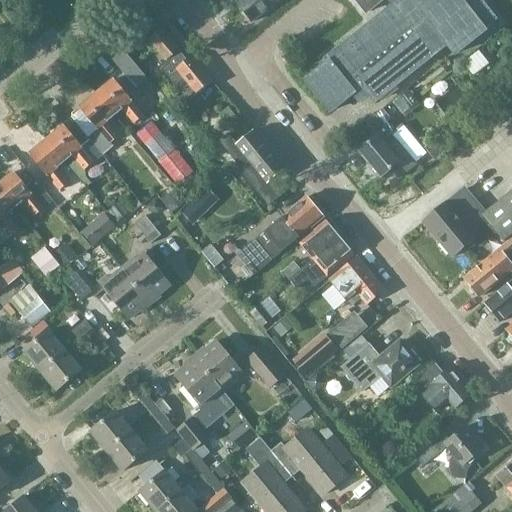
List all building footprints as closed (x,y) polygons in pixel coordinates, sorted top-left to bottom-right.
[(252,23),(279,0),(244,0),(238,6),(252,23)] [(353,0),(366,16),(386,0),(391,5),(323,60),(326,64),(305,81),(331,113),(353,95),(359,103),(368,95),(375,103),(446,46),(455,58),(487,31),(486,30),(498,20),(481,0),(463,0),(463,1),(462,0),(353,0)] [(132,29),(123,37),(129,45),(138,37),(132,29)] [(187,62),(180,52),(161,30),(148,41),(166,62),(159,67),(187,102),(213,83),(193,58),(187,62)] [(144,117),(133,103),(113,81),(96,95),(115,118),(123,112),(134,125),(144,117)] [(402,114),(417,103),(408,90),(393,102),(402,114)] [(108,124),(115,118),(96,95),(79,109),(96,130),(86,137),(89,140),(103,157),(114,148),(111,144),(120,137),(108,124)] [(378,137),(359,152),(382,178),(387,174),(391,171),(398,180),(417,164),(416,162),(426,153),(401,124),(394,130),(387,123),(391,120),(382,110),(366,124),(378,137)] [(152,125),(138,135),(145,143),(158,133),(152,125)] [(89,140),(81,147),(64,127),(46,142),(65,164),(72,158),(74,160),(68,165),(86,188),(94,181),(86,171),(93,164),(103,157),(89,140)] [(271,183),(285,172),(253,132),(234,146),(227,138),(219,144),(242,169),(239,171),(269,207),(283,197),(271,183)] [(448,151),(438,138),(425,147),(435,160),(448,151)] [(58,169),(65,164),(46,142),(28,157),(46,177),(59,193),(70,183),(58,169)] [(174,151),(159,164),(178,187),(192,175),(193,174),(174,151)] [(147,154),(141,159),(145,164),(150,158),(147,154)] [(40,187),(31,193),(14,174),(0,184),(0,192),(15,210),(23,204),(34,218),(44,210),(53,203),(51,199),(40,187)] [(175,191),(162,201),(171,213),(184,203),(175,191)] [(511,191),(481,216),(482,216),(468,227),(448,202),(423,223),(452,258),(473,241),(480,249),(497,235),(503,243),(511,235),(511,191)] [(8,216),(15,210),(0,192),(0,245),(0,246),(20,230),(8,216)] [(239,257),(253,274),(324,218),(307,198),(239,257)] [(137,200),(131,206),(135,211),(142,206),(137,200)] [(156,214),(162,209),(155,200),(146,207),(151,213),(156,214)] [(108,214),(117,225),(130,214),(121,203),(108,214)] [(151,245),(162,237),(145,217),(135,225),(151,245)] [(312,261),(340,237),(327,222),(298,245),(312,261)] [(92,224),(80,234),(91,247),(102,237),(92,224)] [(67,249),(55,260),(59,265),(63,270),(69,265),(89,247),(71,227),(58,238),(67,249)] [(355,255),(341,238),(340,237),(312,261),(301,271),(288,282),(296,290),(319,269),(327,278),(355,255)] [(511,241),(465,278),(480,297),(511,272),(511,265),(506,258),(511,253),(511,241)] [(48,274),(59,265),(44,248),(34,257),(48,274)] [(169,285),(159,273),(143,254),(136,259),(135,257),(121,268),(151,305),(160,298),(158,296),(169,285)] [(366,305),(383,292),(356,258),(329,281),(351,307),(361,300),(366,305)] [(13,260),(0,269),(0,294),(24,274),(13,260)] [(288,282),(301,271),(293,262),(281,273),(288,282)] [(76,274),(69,265),(59,273),(66,282),(82,302),(92,294),(76,274)] [(143,312),(151,305),(121,268),(107,279),(108,281),(102,286),(129,321),(141,310),(143,312)] [(511,284),(485,305),(500,322),(511,313),(511,284)] [(9,303),(31,329),(52,312),(29,286),(9,303)] [(247,311),(261,328),(272,319),(269,316),(275,311),(266,300),(260,305),(258,303),(247,311)] [(286,318),(273,329),(280,337),(293,326),(286,318)] [(85,321),(68,336),(75,343),(76,344),(85,336),(93,331),(85,321)] [(68,336),(60,343),(50,331),(24,353),(40,372),(67,351),(75,343),(68,336)] [(101,355),(109,350),(93,331),(85,336),(101,355)] [(324,333),(292,361),(307,379),(339,351),(324,333)] [(194,358),(224,394),(239,383),(237,381),(244,376),(216,342),(205,351),(204,350),(194,358)] [(391,389),(419,364),(406,349),(403,352),(397,344),(379,359),(368,346),(341,370),(362,394),(381,377),(391,389)] [(269,389),(286,375),(263,348),(247,361),(269,389)] [(56,392),(83,371),(67,351),(40,372),(56,392)] [(235,408),(224,394),(194,358),(184,365),(186,367),(175,376),(200,406),(191,414),(194,418),(176,432),(183,440),(191,450),(191,449),(193,451),(202,444),(210,437),(206,432),(235,408)] [(456,411),(473,397),(449,369),(443,374),(435,365),(412,384),(437,414),(449,403),(456,411)] [(318,375),(307,384),(315,394),(322,387),(323,382),(318,375)] [(126,387),(134,396),(142,390),(134,381),(126,387)] [(151,417),(159,410),(156,406),(142,390),(134,396),(151,417)] [(163,401),(156,406),(159,410),(159,411),(164,416),(171,410),(163,401)] [(305,402),(288,416),(296,426),(313,412),(305,402)] [(164,416),(159,411),(159,410),(151,417),(159,427),(167,436),(175,429),(164,416)] [(106,453),(133,431),(117,412),(90,433),(106,453)] [(282,444),(271,451),(292,478),(301,471),(323,497),(347,478),(340,469),(352,459),(334,437),(322,447),(307,429),(285,447),(282,444)] [(471,466),(468,462),(483,450),(465,429),(449,442),(442,433),(414,457),(422,468),(446,448),(453,457),(449,461),(448,469),(451,475),(457,479),(466,480),(466,474),(467,472),(467,470),(471,466)] [(123,472),(149,451),(133,431),(106,453),(123,472)] [(411,436),(387,455),(396,465),(419,446),(411,436)] [(292,478),(271,451),(260,438),(245,450),(260,468),(241,483),(265,511),(305,511),(283,485),(292,478)] [(183,440),(173,448),(181,458),(184,456),(185,456),(201,476),(208,470),(200,460),(193,451),(191,449),(191,450),(183,440)] [(193,451),(200,460),(210,453),(202,444),(193,451)] [(227,462),(215,472),(221,479),(232,469),(227,462)] [(0,491),(10,483),(0,469),(0,491)] [(511,477),(505,469),(495,477),(511,497),(511,477)] [(201,476),(196,480),(205,491),(210,486),(217,495),(224,489),(208,470),(201,476)] [(155,511),(157,511),(183,491),(192,484),(185,475),(175,483),(166,471),(139,493),(155,511)] [(473,511),(482,505),(471,493),(475,490),(469,483),(434,511),(473,511)] [(183,491),(157,511),(197,511),(199,511),(183,491)] [(35,511),(24,498),(7,511),(35,511)] [(243,511),(241,509),(233,499),(221,509),(217,511),(243,511)]
